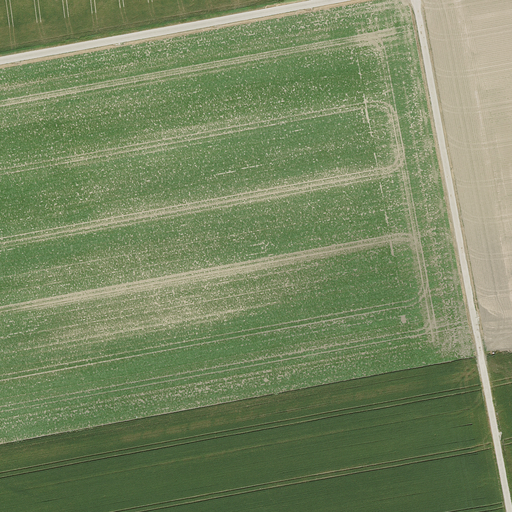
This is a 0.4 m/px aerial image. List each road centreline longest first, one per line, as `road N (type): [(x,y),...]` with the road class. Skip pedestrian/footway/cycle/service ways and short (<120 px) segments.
road 1 (track): [(507,511),(415,0)]
road 2 (track): [(0,60),(330,0)]
